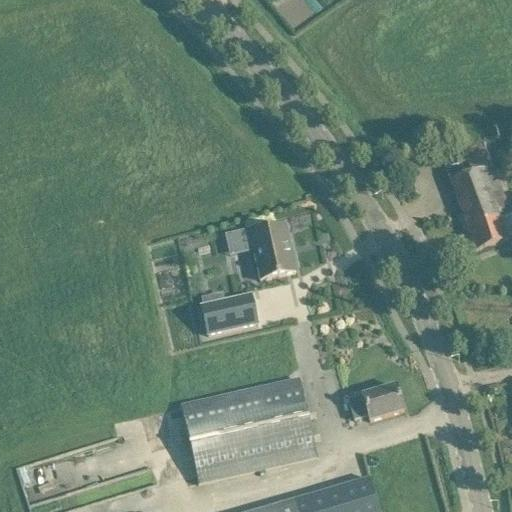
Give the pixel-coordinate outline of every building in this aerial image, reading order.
[(464,164),(445,170),(476,255),(494,248),(509,243),(507,240),(511,238),(511,215),(510,217),(503,200),(486,155),(464,164)] [(245,233),(225,237),(230,258),(247,255),(253,253),(260,284),(276,280),(295,276),(285,229),(266,234),(246,238),(245,233)] [(203,309),(201,309),(208,339),(258,328),(251,298),(225,304),(203,309)] [(123,393),(142,389),(136,361),(117,366),(123,393)] [(259,392),(181,409),(198,488),(298,465),(317,461),(299,382),(259,392)] [(362,400),(348,404),(354,424),(368,420),(370,425),(404,415),(396,389),(362,399),(362,400)] [(149,466),(146,456),(136,459),(135,455),(114,461),(119,476),(149,466)] [(159,511),(178,511),(167,480),(150,486),(159,511)] [(378,511),(370,482),(351,488),(268,511),(378,511)]
